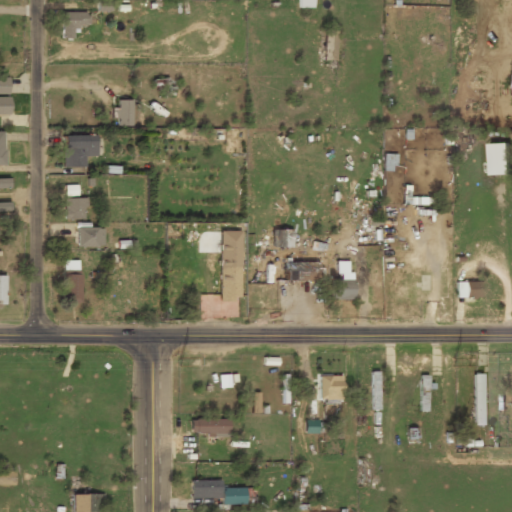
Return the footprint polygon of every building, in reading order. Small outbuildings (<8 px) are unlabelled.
[(310,8),(310,0),(297,0),(297,8),(310,8)] [(72,29),(86,29),(86,13),(59,13),(59,39),(72,39),(72,29)] [(322,62),(333,62),(333,32),(322,32),(322,62)] [(0,93),(7,94),(8,77),(0,76),(0,93)] [(9,97),(0,96),(0,115),(9,116),(9,97)] [(116,126),(131,125),(130,100),(116,100),(116,108),(109,108),(109,118),(116,118),(116,126)] [(83,168),(83,157),(94,157),(94,136),(61,136),(61,168),(83,168)] [(508,176),(508,144),(489,144),(489,176),(508,176)] [(394,154),(382,154),(381,171),(393,171),(394,154)] [(8,178),(0,178),(0,188),(8,188),(8,178)] [(84,218),(84,198),(62,198),(63,219),(84,218)] [(0,211),(9,211),(9,202),(0,202),(0,211)] [(74,247),(102,247),(102,226),(74,226),(74,247)] [(290,230),(270,230),(270,247),(290,247),(290,230)] [(228,251),(217,251),(217,301),(237,301),(237,265),(228,265),(228,251)] [(77,260),(62,260),(62,273),(77,273),(77,260)] [(283,281),(314,281),(314,263),(283,263),(283,281)] [(348,300),(348,263),(335,263),(335,280),(329,280),(329,300),(348,300)] [(80,274),(62,274),(61,302),(79,302),(80,274)] [(454,299),(480,299),(480,283),(454,283),(454,299)] [(369,373),(369,410),(377,410),(377,373),(369,373)] [(472,426),(481,426),(481,374),(472,374),(472,426)] [(316,402),(339,402),(339,376),(316,376),(316,402)] [(418,412),(426,412),(426,376),(418,376),(418,412)] [(188,436),(226,436),(226,419),(188,419),(188,436)] [(238,452),(238,442),(226,442),(226,453),(238,452)] [(0,486),(12,486),(12,472),(0,472),(0,486)] [(218,480),(188,480),(188,499),(218,499),(218,504),(242,504),(242,489),(218,489),(218,480)] [(84,481),(67,481),(67,511),(99,511),(99,494),(84,494),(84,481)]
